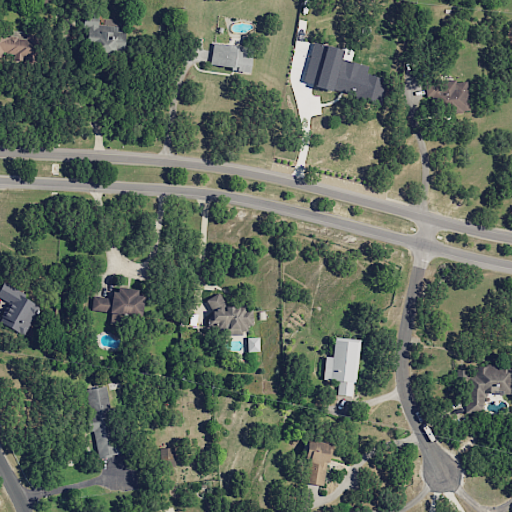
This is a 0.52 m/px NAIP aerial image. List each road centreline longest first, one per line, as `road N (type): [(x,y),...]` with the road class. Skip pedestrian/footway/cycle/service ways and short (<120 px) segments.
road 1 (tertiary): [(0,182),(276,206),(511,265)]
road 2 (tertiary): [(511,236),(220,169),(0,154)]
road 3 (residential): [(430,219),(406,333),(405,390),(444,477)]
